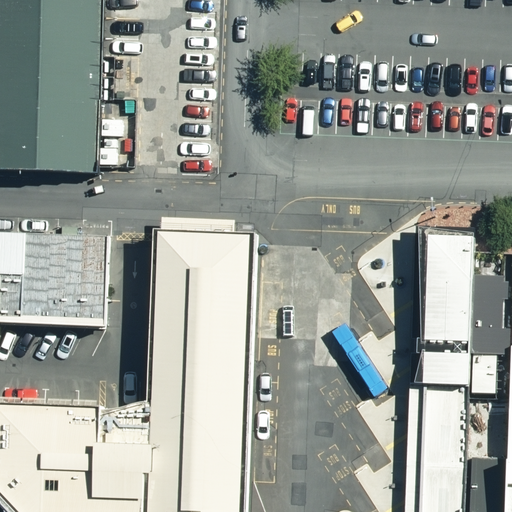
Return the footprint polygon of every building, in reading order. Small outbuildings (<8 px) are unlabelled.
[(0,0),(0,167),(98,169),(100,0),(0,0)] [(429,236),(474,237),(474,227),(413,225),(412,235),(407,387),(424,388),(425,345),(429,236)] [(110,234),(0,230),(0,320),(106,325),(107,311),(110,234)] [(429,236),(425,345),(471,346),(472,274),(473,253),(474,244),(474,237),(429,236)] [(150,401),(0,393),(0,507),(4,511),(249,511),(258,250),(224,250),(154,248),(150,401)] [(503,275),(472,274),(471,346),(471,353),(496,354),(509,354),(510,328),(501,328),(501,298),(507,298),(508,281),(502,281),(503,275)] [(425,345),(424,388),(470,389),(471,353),(471,346),(425,345)] [(494,393),(496,354),(471,353),(470,389),(469,392),(494,393)] [(419,511),(420,493),(421,480),(424,388),(407,387),(404,511),(419,511)] [(420,493),(419,511),(465,511),(466,494),(468,458),(469,392),(470,389),(424,388),(421,480),(420,493)] [(505,511),(507,459),(468,458),(466,494),(465,511),(505,511)]
